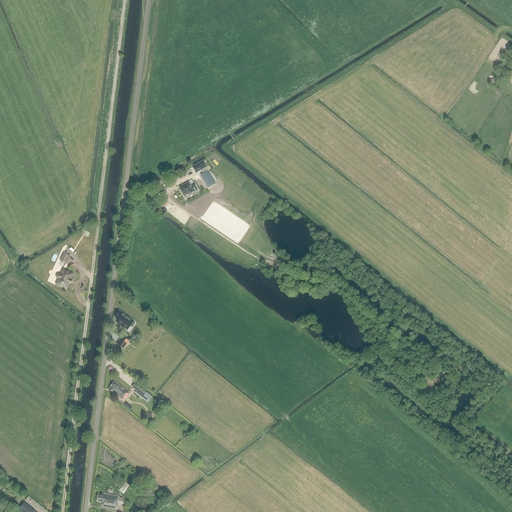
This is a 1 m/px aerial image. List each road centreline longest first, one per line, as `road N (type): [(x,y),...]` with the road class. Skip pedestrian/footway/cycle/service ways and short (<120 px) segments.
road 1 (unclassified): [(84,511),(148,0)]
road 2 (track): [(62,511),(125,0)]
